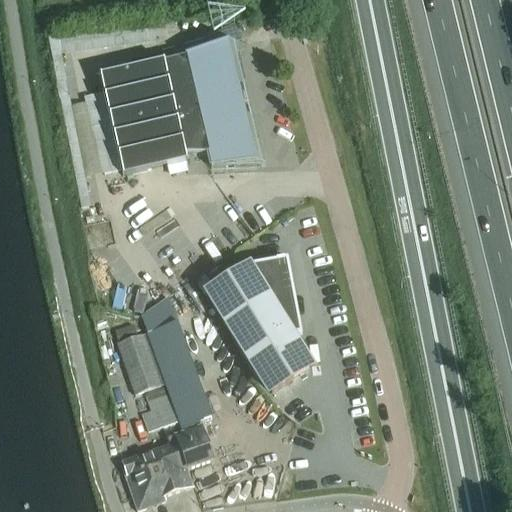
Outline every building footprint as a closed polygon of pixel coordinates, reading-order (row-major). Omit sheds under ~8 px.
[(245,47),(245,45),(100,80),(104,96),(84,101),(102,179),(122,174),(123,179),(187,164),(185,158),(208,158),(211,170),(260,168),(231,50),(245,47)] [(237,274),(238,279),(210,296),(272,395),(309,373),(287,338),(299,336),(286,264),(237,274)] [(213,290),(205,278),(195,285),(202,297),(213,290)] [(186,453),(181,456),(187,473),(214,464),(199,424),(211,420),(178,325),(148,335),(182,435),(183,435),(188,450),(185,451),(186,453)] [(162,387),(142,335),(115,345),(135,397),(162,387)] [(147,404),(151,413),(142,417),(149,436),(177,425),(166,397),(147,404)] [(167,441),(170,448),(148,456),(164,500),(193,490),(187,473),(180,455),(186,453),(185,451),(188,450),(183,435),(182,435),(167,441)] [(148,456),(123,465),(127,477),(124,479),(135,511),(145,511),(166,505),(164,500),(148,456)]
